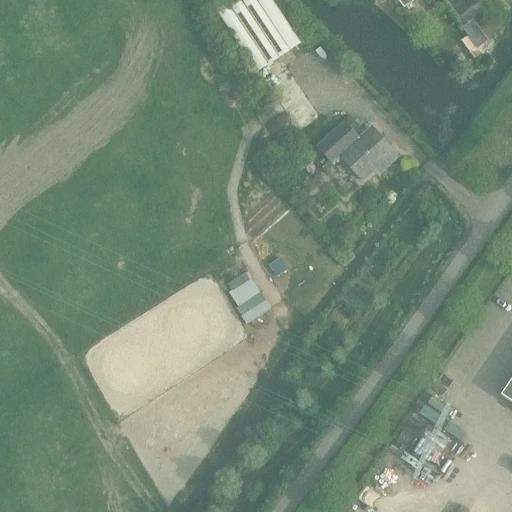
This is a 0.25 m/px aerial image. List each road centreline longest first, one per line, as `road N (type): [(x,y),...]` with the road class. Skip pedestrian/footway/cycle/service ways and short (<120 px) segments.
road 1 (unclassified): [(286,511),(511,192)]
road 2 (unknown): [(494,217),(321,50)]
road 3 (unknown): [(511,464),(479,419),(474,392),(484,361),(511,324)]
